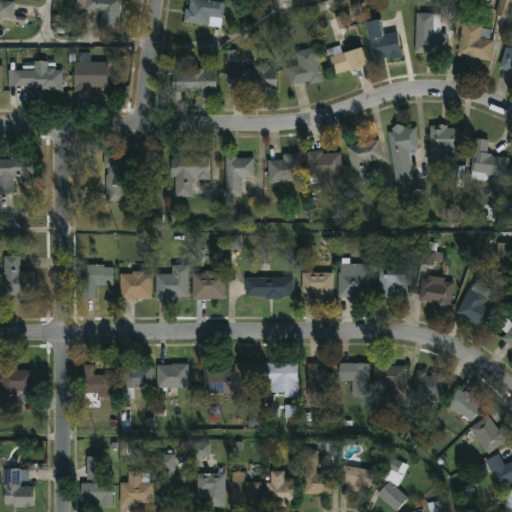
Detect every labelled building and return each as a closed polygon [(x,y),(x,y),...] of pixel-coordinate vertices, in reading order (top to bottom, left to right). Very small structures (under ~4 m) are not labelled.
[(120,0),(117,30),(99,28),(101,12),(75,8),(75,0),(120,0)] [(206,0),(224,2),(222,18),(221,18),(219,28),(182,24),(184,9),(187,10),(187,0),(206,0)] [(511,0),(511,10),(509,21),(493,15),(498,0),(511,0)] [(0,1),(12,3),(10,21),(0,19),(0,1)] [(446,34),(445,56),(413,54),(415,13),(442,15),(440,34),(446,34)] [(379,20),(381,35),(396,32),(401,59),(388,61),(387,58),(370,61),(363,23),(379,20)] [(493,41),(489,62),(462,58),(462,57),(455,55),(462,21),(482,25),(482,29),(491,30),(489,40),(493,41)] [(340,46),(342,54),(361,48),(367,67),(330,76),(325,59),(328,58),(325,50),(340,46)] [(314,47),(321,83),(309,85),(309,81),(290,85),(286,67),(290,66),(289,59),(295,57),(294,51),(314,47)] [(511,49),(511,69),(511,73),(498,69),(505,47),(511,49)] [(89,52),(89,61),(107,61),(106,88),(72,88),(73,61),(78,61),(78,52),(89,52)] [(46,60),(47,67),(53,67),(53,69),(61,69),(61,91),(51,91),(51,89),(38,90),(38,87),(26,87),(26,85),(8,85),(8,69),(33,69),(33,60),(46,60)] [(237,62),(237,67),(256,67),(256,64),(269,64),(269,67),(275,67),(275,90),(251,90),(251,88),(228,88),(227,62),(237,62)] [(190,66),(190,67),(203,67),(203,71),(215,70),(215,91),(171,91),(171,73),(167,73),(167,66),(190,66)] [(403,125),(405,128),(415,127),(418,148),(408,149),(413,183),(395,185),(387,131),(392,130),(391,128),(396,122),(403,125)] [(446,124),(446,127),(460,127),(459,148),(447,148),(447,166),(429,166),(430,125),(446,124)] [(508,158),(505,176),(486,173),(485,181),(471,179),(472,171),(470,171),(472,155),(471,155),(473,137),(487,139),(486,152),(491,153),(491,155),(508,158)] [(378,138),(382,157),(365,161),(369,177),(353,181),(345,146),(356,144),(355,142),(378,138)] [(322,150),(322,153),(339,152),(341,174),(320,175),(321,183),(309,183),(309,177),(308,177),(306,151),(322,150)] [(300,179),(267,181),(265,160),(282,159),(282,153),(298,152),(300,179)] [(235,154),(235,157),(253,157),(253,177),(241,177),(241,196),(224,196),(225,154),(235,154)] [(30,155),(30,169),(32,169),(32,184),(17,184),(17,177),(12,177),(12,193),(0,193),(0,158),(9,158),(9,155),(30,155)] [(209,156),(208,180),(196,179),(196,176),(191,176),(191,196),(174,196),(175,176),(170,176),(170,160),(176,160),(176,155),(209,156)] [(123,201),(105,201),(105,175),(123,175),(123,201)] [(240,234),(240,250),(217,250),(217,248),(214,248),(214,237),(226,237),(226,234),(240,234)] [(511,244),(496,243),(496,266),(510,267),(511,244)] [(13,245),(13,250),(17,250),(18,272),(19,271),(33,270),(33,300),(14,300),(14,294),(3,295),(2,255),(5,255),(5,245),(13,245)] [(440,266),(443,253),(424,249),(421,262),(440,266)] [(385,255),(385,264),(413,264),(413,284),(394,284),(394,298),(378,298),(378,272),(375,272),(375,254),(385,255)] [(349,258),(349,263),(365,263),(366,300),(355,300),(355,296),(337,296),(337,271),(339,271),(339,262),(341,262),(341,258),(349,258)] [(103,264),(103,266),(112,267),(112,283),(96,283),(96,299),(82,299),(82,264),(103,264)] [(169,299),(155,299),(155,273),(171,273),(171,265),(188,264),(188,296),(169,296),(169,299)] [(215,269),(215,273),(224,273),(224,298),(192,298),(192,273),(203,273),(203,269),(215,269)] [(151,273),(151,297),(129,296),(129,298),(118,298),(119,273),(131,273),(131,271),(142,271),(142,273),(151,273)] [(332,273),(332,298),(315,298),(315,292),(301,292),(301,272),(332,273)] [(281,295),(281,298),(265,298),(265,295),(244,294),(244,277),(293,277),(292,295),(281,295)] [(433,282),(442,283),(442,280),(453,282),(449,311),(435,309),(436,303),(418,300),(421,277),(433,279),(433,282)] [(491,287),(482,304),(493,309),(483,327),(455,312),(469,287),(471,288),(476,279),(491,287)] [(503,316),(511,324),(511,347),(502,337),(506,333),(496,324),(503,316)] [(389,360),(389,365),(405,365),(405,386),(384,385),(384,389),(373,389),(373,360),(389,360)] [(297,363),(296,398),(282,398),(282,391),(264,391),(264,362),(297,363)] [(140,363),(140,367),(151,367),(151,388),(119,387),(119,366),(126,366),(126,363),(140,363)] [(250,363),(250,401),(225,400),(225,393),(202,393),(203,370),(234,371),(234,363),(250,363)] [(316,363),(316,369),(323,369),(323,372),(333,372),(332,400),(306,400),(306,363),(316,363)] [(369,363),(369,395),(351,395),(351,380),(338,380),(338,363),(369,363)] [(93,364),(93,374),(113,374),(112,393),(107,392),(107,397),(96,396),(96,392),(82,392),(82,364),(93,364)] [(187,387),(156,387),(156,364),(187,364),(187,387)] [(0,365),(15,365),(15,369),(31,369),(31,391),(27,391),(27,400),(16,400),(16,412),(0,412),(0,365)] [(425,374),(430,376),(431,372),(445,376),(439,402),(428,400),(429,397),(411,392),(416,369),(426,372),(425,374)] [(458,388),(463,392),(465,390),(474,397),(473,399),(482,406),(470,421),(446,403),(458,388)] [(437,425),(434,431),(427,426),(419,439),(417,438),(414,443),(404,437),(419,412),(437,425)] [(505,441),(487,454),(469,428),(487,415),(505,441)] [(210,442),(193,442),(194,457),(210,457),(210,442)] [(402,457),(400,461),(406,464),(397,486),(393,484),(407,497),(395,511),(376,494),(387,482),(380,478),(385,467),(386,467),(391,456),(392,457),(393,453),(391,452),(394,447),(398,449),(396,454),(402,457)] [(316,465),(316,473),(330,473),(330,494),(303,494),(305,465),(302,465),(302,450),(317,450),(316,465)] [(175,454),(174,471),(172,471),(172,479),(173,479),(173,475),(184,476),(184,490),(166,489),(166,507),(155,506),(156,479),(162,480),(162,471),(155,471),(156,453),(175,454)] [(497,453),(504,464),(511,459),(511,480),(502,486),(493,471),(491,472),(485,460),(497,453)] [(90,480),(85,480),(85,456),(104,456),(104,480),(90,480)] [(373,471),(369,488),(362,487),(361,492),(350,490),(350,487),(342,483),(343,479),(340,478),(342,465),(373,471)] [(19,468),(29,469),(29,481),(19,481),(19,487),(33,487),(33,507),(13,507),(13,504),(2,504),(3,468),(19,468)] [(151,471),(152,502),(137,502),(137,507),(118,507),(118,482),(127,482),(127,471),(151,471)] [(243,471),(243,482),(261,481),(261,501),(246,502),(246,507),(229,507),(228,482),(230,482),(229,471),(243,471)] [(283,471),(282,481),(297,482),(297,500),(285,500),(285,505),(265,503),(265,476),(269,476),(269,471),(283,471)] [(224,473),(224,505),(205,505),(205,492),(196,492),(196,473),(224,473)] [(113,483),(112,508),(97,507),(97,499),(79,499),(80,483),(113,483)] [(511,488),(511,511),(505,511),(505,503),(494,504),(493,495),(504,495),(504,489),(511,488)]
